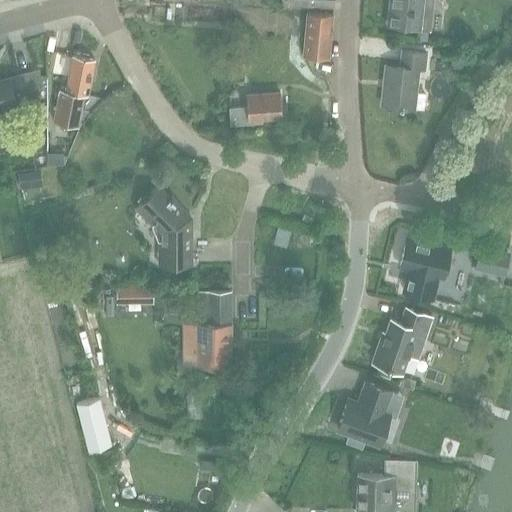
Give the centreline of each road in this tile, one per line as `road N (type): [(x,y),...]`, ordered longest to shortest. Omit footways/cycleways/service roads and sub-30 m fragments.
road 1 (residential): [(357,191),(354,295),(331,360),(234,511)]
road 2 (residential): [(357,191),(204,151),(146,89),(99,0)]
road 3 (residential): [(357,191),(348,0)]
road 4 (residential): [(410,201),(473,86),(511,43)]
